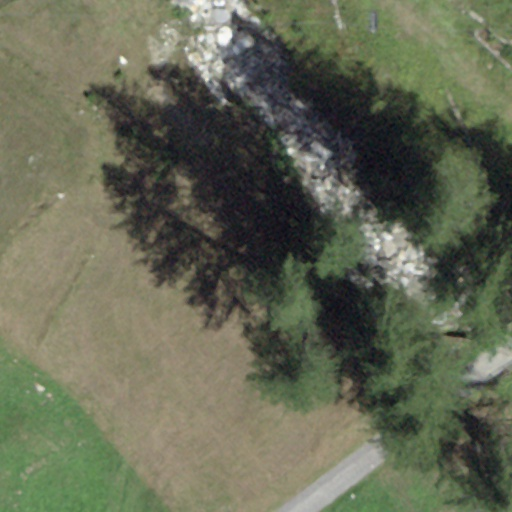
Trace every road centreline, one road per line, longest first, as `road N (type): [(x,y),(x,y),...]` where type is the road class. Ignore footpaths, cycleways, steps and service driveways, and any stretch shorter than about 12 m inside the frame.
road 1 (track): [(511,353),(296,511)]
road 2 (track): [(386,0),(511,97)]
